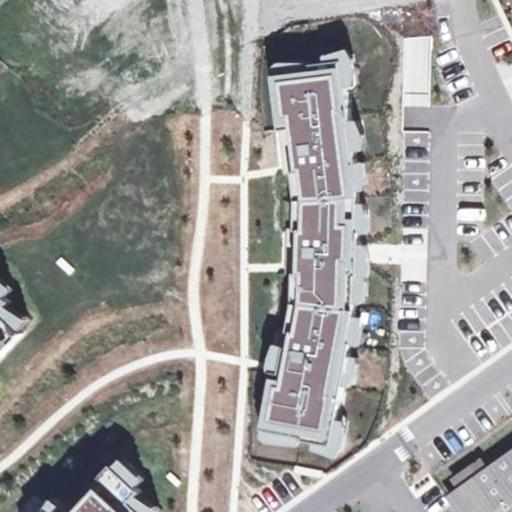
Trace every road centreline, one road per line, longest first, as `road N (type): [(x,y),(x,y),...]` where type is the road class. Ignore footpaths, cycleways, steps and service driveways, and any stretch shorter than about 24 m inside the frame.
road 1 (residential): [(215,0),(203,107),(225,476),(235,511)]
road 2 (residential): [(471,66),(444,126),(442,312)]
road 3 (unknown): [(88,0),(107,10),(208,20)]
